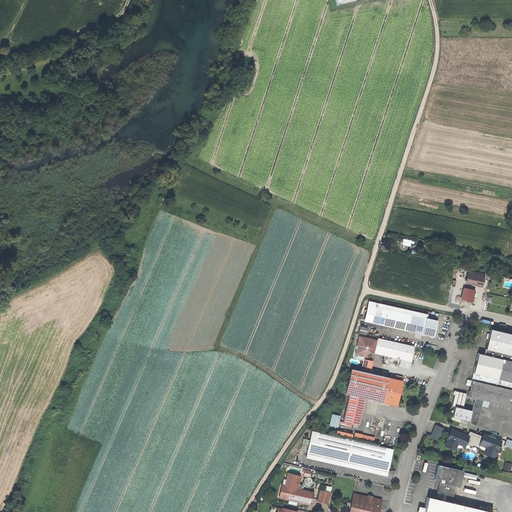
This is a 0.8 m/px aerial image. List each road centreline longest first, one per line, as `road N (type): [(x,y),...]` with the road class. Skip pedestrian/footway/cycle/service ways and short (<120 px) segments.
road 1 (track): [(363,290),(435,61),(430,0)]
road 2 (track): [(273,205),(216,342),(317,403)]
road 3 (unclassified): [(511,321),(469,312),(459,323),(398,479),(393,511)]
road 4 (track): [(363,290),(325,392),(243,511)]
road 5 (track): [(0,56),(107,24),(128,0)]
